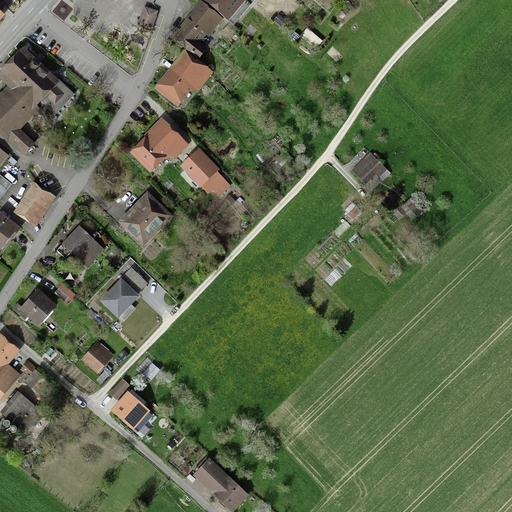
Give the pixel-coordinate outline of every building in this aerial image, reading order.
[(206,0),(205,1),(233,25),(251,5),(245,0),(206,0)] [(221,20),(202,5),(174,40),(197,59),(204,50),(197,44),(199,43),(196,41),(204,31),(209,35),(221,20)] [(156,12),(145,8),(138,25),(150,30),(156,12)] [(229,24),(220,34),(232,45),(239,38),(235,35),(238,31),(229,24)] [(12,125),(32,104),(39,110),(45,104),(51,109),(68,91),(53,76),(49,80),(23,54),(3,76),(18,89),(0,107),(0,130),(24,153),(33,144),(12,125)] [(189,54),(160,91),(174,103),(187,85),(196,92),(212,72),(189,54)] [(175,155),(185,146),(165,125),(149,141),(148,140),(135,153),(150,168),(169,149),(175,155)] [(228,186),(197,154),(184,166),(215,199),(228,186)] [(382,181),(390,174),(372,156),(354,173),(364,183),(374,173),(382,181)] [(0,200),(11,187),(0,177),(0,200)] [(31,222),(48,195),(35,187),(18,213),(31,222)] [(147,195),(121,223),(143,244),(170,216),(147,195)] [(422,211),(414,203),(409,208),(417,216),(422,211)] [(0,248),(10,236),(12,238),(19,229),(1,215),(0,215),(0,248)] [(100,247),(79,227),(56,251),(65,259),(72,252),(82,262),(88,256),(90,258),(100,247)] [(137,273),(133,277),(144,287),(147,283),(137,273)] [(118,315),(136,296),(121,282),(103,301),(118,315)] [(64,302),(69,297),(73,301),(76,297),(62,284),(54,293),(64,302)] [(29,296),(32,299),(23,309),(18,305),(14,309),(21,316),(25,311),(38,323),(53,306),(35,290),(29,296)] [(0,395),(14,379),(0,367),(15,349),(1,338),(0,339),(0,395)] [(98,371),(112,356),(98,344),(84,359),(98,371)] [(24,381),(32,388),(42,376),(26,363),(18,373),(26,380),(24,381)] [(108,375),(104,372),(96,380),(101,384),(108,375)] [(111,392),(117,398),(129,385),(123,379),(111,392)] [(50,383),(46,380),(37,392),(40,395),(50,383)] [(4,414),(27,434),(44,415),(20,395),(4,414)] [(114,410),(133,427),(147,411),(128,395),(114,410)] [(232,509),(245,495),(210,461),(196,475),(232,509)]
